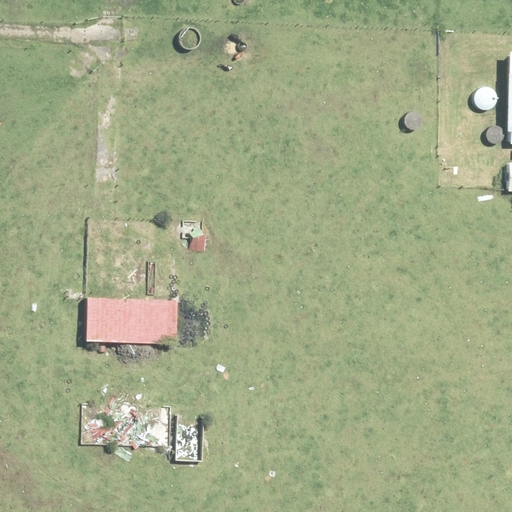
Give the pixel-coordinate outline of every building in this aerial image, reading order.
[(511,52),(500,52),(497,130),(504,130),(503,143),(511,143),(511,52)] [(511,162),(503,162),(502,192),(511,191),(511,162)] [(202,223),(179,221),(178,240),(201,242),(202,223)] [(80,298),(78,340),(174,343),(176,302),(80,298)] [(170,406),(77,401),(74,445),(167,450),(170,406)]
